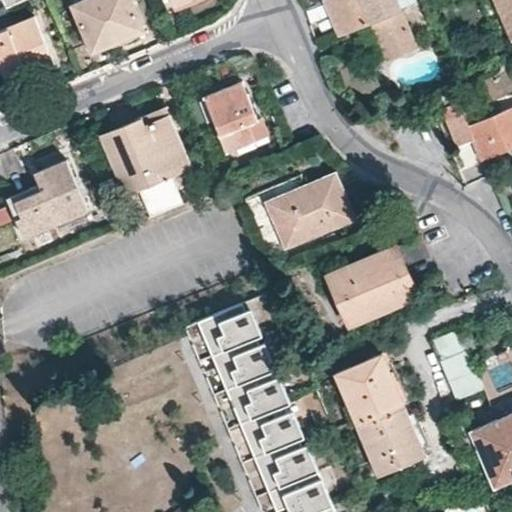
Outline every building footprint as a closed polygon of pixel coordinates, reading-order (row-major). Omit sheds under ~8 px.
[(131,0),(81,0),(73,3),(93,49),(144,28),(131,0)] [(395,0),(327,0),(341,33),(371,20),(387,58),(415,46),(395,0)] [(511,0),(495,0),(507,29),(511,27),(511,0)] [(34,14),(0,28),(0,62),(8,84),(56,65),(34,14)] [(244,78),(205,95),(227,151),(267,135),(270,133),(264,116),(260,118),(244,78)] [(483,159),(511,147),(511,107),(471,124),(460,100),(444,106),(459,144),(474,138),(483,159)] [(166,106),(100,133),(126,193),(139,187),(144,197),(177,184),(172,174),(191,165),(166,106)] [(471,141),(459,145),(465,167),(477,163),(471,141)] [(35,185),(7,196),(24,236),(87,209),(66,158),(36,171),(33,163),(27,166),(35,185)] [(335,171),(266,200),(285,245),(355,216),(335,171)] [(0,207),(0,223),(12,220),(9,205),(0,207)] [(396,243),(326,272),(348,323),(417,294),(396,243)] [(248,298),(199,319),(278,507),(289,502),(292,510),(288,511),(348,511),(316,445),(310,448),(306,438),(312,435),(302,413),(295,417),(289,404),(297,400),(288,381),(284,383),(277,368),(281,367),(273,347),(267,350),(260,335),(267,333),(259,315),(255,316),(248,298)] [(468,348),(460,329),(433,341),(441,359),(468,348)] [(468,348),(441,359),(449,379),(476,367),(468,348)] [(335,372),(357,422),(404,402),(382,352),(335,372)] [(449,379),(458,400),(486,388),(476,367),(449,379)] [(404,402),(357,422),(380,474),(427,454),(404,402)] [(492,404),(454,421),(468,454),(481,448),(496,483),(511,476),(511,411),(498,417),(492,404)]
